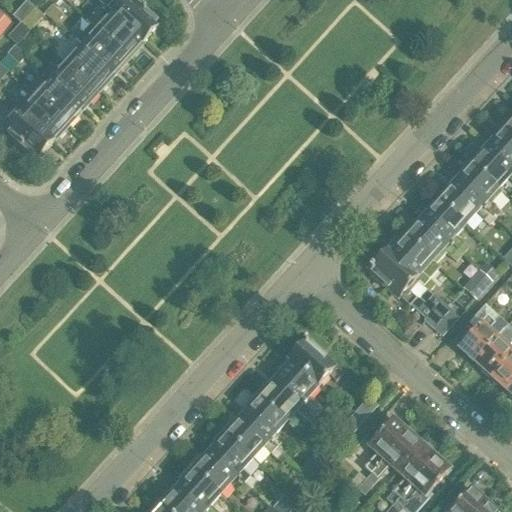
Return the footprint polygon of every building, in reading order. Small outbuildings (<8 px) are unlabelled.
[(107,12),(145,46),(161,28),(129,0),(128,0),(128,1),(126,0),(104,0),(100,5),(107,12)] [(13,18),(21,25),(35,9),(27,2),(13,18)] [(52,8),(45,16),(56,26),(63,18),(52,8)] [(21,25),(30,33),(44,18),(35,9),(21,25)] [(92,29),(98,34),(129,62),(145,46),(107,12),(101,19),(92,29)] [(0,14),(0,38),(11,24),(0,14)] [(18,48),(30,33),(21,25),(8,39),(18,48)] [(77,34),(71,40),(72,41),(74,42),(77,46),(114,79),(129,62),(98,34),(92,29),(91,28),(82,38),(77,34)] [(72,41),(57,58),(68,67),(99,96),(114,79),(72,41)] [(7,56),(18,67),(26,58),(15,48),(7,56)] [(84,112),(99,96),(68,67),(58,78),(53,73),(47,79),(84,112)] [(68,130),(84,112),(47,79),(41,86),(46,91),(37,101),(38,101),(68,130)] [(53,147),(68,130),(38,101),(37,101),(28,111),(23,106),(17,113),(53,147)] [(37,164),(53,147),(17,113),(7,124),(12,129),(6,136),(37,164)] [(511,119),(510,118),(500,129),(511,140),(511,119)] [(494,144),(488,151),(511,173),(511,140),(500,129),(489,140),(490,141),(494,144)] [(478,154),(467,165),(497,192),(498,193),(509,180),(511,183),(511,173),(488,151),(482,157),(478,154)] [(461,180),(456,186),(495,222),(502,215),(491,205),(500,195),(498,193),(497,192),(467,165),(457,176),(461,179),(461,180)] [(445,189),(435,200),(466,229),(477,217),(489,228),(495,222),(456,186),(449,193),(448,192),(445,189)] [(429,216),(423,222),(462,258),(469,251),(456,239),(466,229),(435,200),(425,212),(426,213),(429,216)] [(413,225),(403,236),(434,264),(436,266),(446,255),(456,264),(462,258),(423,222),(417,229),(413,225)] [(397,251),(391,258),(420,284),(430,293),(436,287),(430,282),(440,270),(436,266),(434,264),(403,236),(392,247),(397,251)] [(511,249),(503,259),(511,267),(511,249)] [(387,254),(370,273),(409,309),(411,308),(425,321),(423,323),(433,331),(451,312),(433,296),(425,305),(418,298),(415,301),(410,296),(420,284),(391,258),(387,254)] [(477,270),(491,283),(498,276),(492,271),(492,270),(490,268),(478,268),(477,270)] [(508,285),(506,283),(500,290),(502,292),(505,291),(508,288),(508,285)] [(451,312),(433,331),(442,339),(456,324),(459,320),(451,312)] [(486,320),(458,350),(474,365),(483,355),(496,341),(507,328),(508,327),(499,320),(493,327),(486,320)] [(402,337),(408,342),(419,330),(413,325),(402,337)] [(483,355),(474,365),(482,372),(481,373),(489,380),(490,379),(511,355),(511,332),(507,328),(496,341),(483,355)] [(289,362),(318,389),(328,378),(336,386),(344,377),(306,343),(289,362)] [(511,355),(490,379),(491,384),(496,388),(501,388),(505,392),(506,394),(511,387),(511,355)] [(308,400),(318,389),(289,362),(278,373),(282,376),(276,383),(315,419),(322,412),(308,400)] [(266,386),(256,398),(286,425),(296,413),(310,425),(315,419),(276,383),(270,390),(266,386)] [(276,436),(286,425),(256,398),(245,409),(249,412),(243,419),(283,455),(289,448),(276,436)] [(352,419),(360,427),(377,408),(368,401),(352,419)] [(277,462),(283,455),(243,419),(236,427),(232,423),(223,433),(253,461),(263,450),(277,462)] [(349,439),(360,427),(352,419),(341,431),(349,439)] [(378,455),(365,470),(371,476),(372,477),(393,454),(395,455),(402,447),(398,444),(407,435),(393,423),(370,449),(378,455)] [(243,473),(253,461),(223,433),(212,445),(216,448),(210,455),(250,492),(256,485),(243,473)] [(393,454),(372,477),(379,482),(391,468),(399,475),(422,449),(408,437),(407,435),(398,444),(402,447),(395,455),(393,454)] [(334,439),(320,456),(327,463),(342,446),(334,439)] [(393,507),(388,511),(390,511),(395,507),(420,479),(419,478),(426,470),(429,473),(438,463),(436,461),(432,458),(422,449),(399,475),(405,480),(386,502),(393,507)] [(305,466),(301,470),(311,479),(315,475),(316,476),(327,463),(320,456),(317,453),(305,466)] [(244,498),(250,492),(210,455),(203,462),(200,459),(190,470),(220,497),(230,486),(244,498)] [(339,487),(354,471),(343,462),(329,479),(339,487)] [(390,511),(401,511),(402,511),(403,511),(418,511),(428,502),(426,500),(449,473),(438,463),(429,473),(426,470),(419,478),(420,479),(395,507),(390,511)] [(213,511),(210,509),(220,497),(190,470),(180,481),(184,484),(177,492),(199,511),(213,511)] [(351,486),(345,492),(351,497),(356,492),(357,492),(366,482),(359,476),(350,486),(351,486)] [(366,482),(357,492),(364,499),(379,482),(372,477),(371,476),(366,482)] [(199,511),(177,492),(170,499),(166,495),(156,506),(162,511),(199,511)] [(452,511),(475,511),(483,504),(470,492),(452,511)] [(282,500),(273,510),(275,511),(290,511),(292,510),(282,500)]
